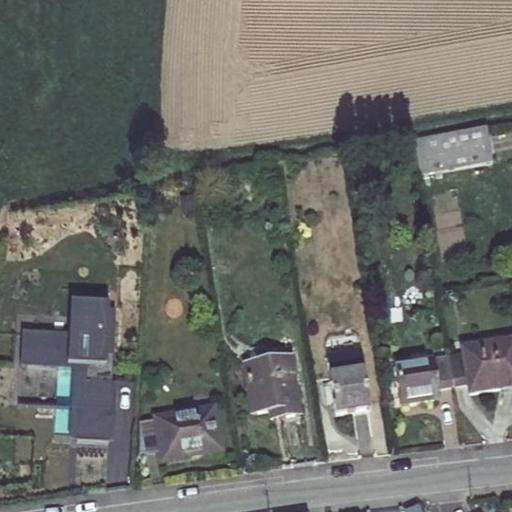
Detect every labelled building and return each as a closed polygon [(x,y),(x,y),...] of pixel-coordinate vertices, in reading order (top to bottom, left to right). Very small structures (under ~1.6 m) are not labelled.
[(486,130),(415,141),(420,176),(491,165),(486,130)] [(118,347),(120,309),(81,307),(80,333),(27,329),(24,364),(77,368),(75,407),(82,407),(115,409),(117,359),(111,359),(112,347),(118,347)] [(511,343),(461,351),(462,356),(448,359),(453,389),(467,386),(469,396),(511,389),(511,343)] [(251,351),(242,352),(252,417),(270,415),(280,413),(281,421),(282,426),(300,423),(289,349),(251,354),(251,351)] [(361,356),(327,361),(335,418),(370,413),(361,356)] [(453,389),(448,359),(393,367),(399,406),(439,401),(438,391),(453,389)] [(82,407),(81,440),(112,442),(115,409),(82,407)] [(162,452),(163,461),(219,451),(212,411),(140,424),(139,456),(162,452)] [(281,421),(280,413),(270,415),(271,422),(281,421)]
